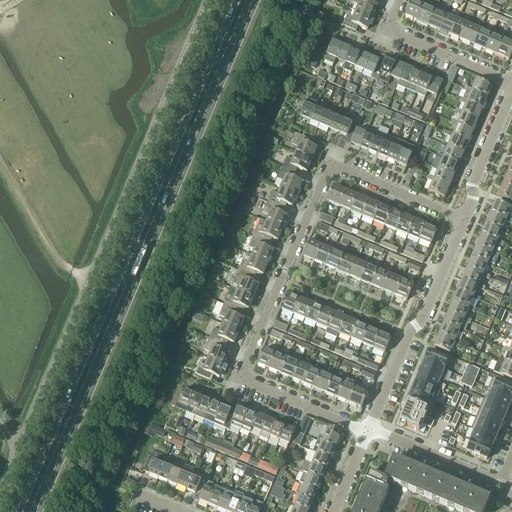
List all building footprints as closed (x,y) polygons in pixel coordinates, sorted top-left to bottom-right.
[(352,0),(352,3),(358,6),(355,12),(372,19),(377,7),(371,5),(372,0),(352,0)] [(416,23),(422,6),(411,2),(404,18),(416,23)] [(427,27),(434,11),(422,6),(416,23),(427,27)] [(490,6),(489,10),(498,14),(499,13),(500,10),(490,6)] [(476,8),(474,12),(484,16),(486,12),(476,8)] [(438,32),(445,16),(434,11),(427,27),(438,32)] [(346,16),(342,26),(355,32),(358,27),(367,31),(372,19),(355,12),(353,18),(346,16)] [(450,37),(457,21),(445,16),(438,32),(450,37)] [(499,17),(497,21),(507,25),(509,21),(499,17)] [(461,42),(468,26),(457,21),(450,37),(461,42)] [(473,47),(480,31),(468,26),(461,42),(473,47)] [(484,52),(491,36),(480,31),(473,47),(484,52)] [(496,57),(502,41),(491,36),(484,52),(496,57)] [(502,41),(496,57),(507,62),(511,51),(511,38),(509,44),(502,41)] [(326,57),(323,63),(333,67),(335,61),(341,46),(332,42),(326,57)] [(341,46),(335,61),(344,65),(350,50),(341,46)] [(345,65),(343,71),(351,75),(354,69),(353,69),(360,54),(350,50),(344,65),(345,65)] [(360,54),(353,69),(354,69),(363,73),(369,58),(360,54)] [(374,72),(374,74),(379,76),(380,74),(386,60),(386,59),(381,57),(379,62),(374,72)] [(369,58),(363,73),(372,77),(374,74),(374,72),(379,62),(369,58)] [(386,60),(380,74),(389,78),(395,64),(386,60)] [(395,64),(389,78),(398,82),(404,68),(395,64)] [(448,77),(446,82),(451,84),(456,73),(458,70),(452,67),(451,71),(448,77)] [(399,83),(397,87),(405,91),(413,72),(404,68),(398,82),(399,83)] [(319,72),(317,78),(324,81),(327,76),(319,72)] [(413,72),(405,91),(414,95),(423,76),(413,72)] [(332,84),(335,78),(329,76),(326,82),(332,84)] [(423,76),(414,95),(425,99),(427,94),(426,94),(432,80),(423,76)] [(465,88),(464,91),(465,92),(486,101),(490,90),(491,89),(491,88),(484,85),(485,82),(477,78),(476,81),(475,82),(473,88),(472,90),(465,88)] [(432,80),(426,94),(427,94),(435,98),(441,84),(432,80)] [(338,81),(336,86),(342,89),(344,83),(338,81)] [(347,85),(345,90),(354,94),(356,88),(347,85)] [(340,97),(343,91),(335,88),(333,93),(340,97)] [(465,92),(462,100),(467,102),(465,105),(481,111),(486,101),(465,92)] [(306,105),(300,118),(309,122),(318,101),(315,100),(315,99),(309,97),(306,105)] [(352,97),(350,102),(358,106),(360,100),(352,97)] [(460,99),(459,102),(466,105),(463,112),(461,116),(476,122),(477,121),(481,111),(465,105),(467,102),(462,100),(460,99)] [(385,100),(382,106),(388,109),(391,102),(385,100)] [(318,101),(309,122),(318,126),(324,112),(319,110),(322,103),(318,101)] [(365,102),(362,109),(368,112),(371,105),(365,102)] [(392,103),(390,109),(396,112),(399,106),(392,103)] [(377,107),(374,115),(384,119),(384,117),(387,111),(377,107)] [(402,108),(400,114),(406,116),(408,110),(402,108)] [(408,110),(406,116),(415,120),(417,114),(408,110)] [(456,110),(454,114),(461,116),(458,123),(456,127),(472,133),(476,122),(461,116),(463,112),(456,110)] [(324,112),(318,126),(327,130),(333,116),(324,112)] [(342,120),(336,134),(346,138),(352,124),(358,126),(359,123),(357,122),(358,119),(345,114),(342,120)] [(395,114),(392,121),(402,125),(404,118),(395,114)] [(417,114),(415,120),(421,123),(424,117),(417,114)] [(333,116),(327,130),(336,134),(342,120),(333,116)] [(404,118),(402,125),(410,128),(413,122),(404,118)] [(451,121),(450,125),(456,127),(453,134),(452,138),(467,144),(472,133),(456,127),(458,123),(451,121)] [(414,123),(412,129),(421,133),(424,127),(414,123)] [(346,138),(344,144),(349,146),(350,145),(359,149),(365,135),(356,131),(358,126),(352,124),(346,138)] [(446,132),(445,136),(451,138),(449,145),(447,149),(462,155),(467,144),(452,138),(453,134),(446,132)] [(374,139),(368,153),(377,157),(386,137),(377,133),(375,139),(374,139)] [(365,135),(359,149),(368,153),(374,139),(365,135)] [(295,136),(291,147),(297,150),(295,156),(311,162),(315,151),(306,147),(308,141),(295,136)] [(386,137),(377,157),(386,161),(395,141),(387,137),(386,137)] [(395,141),(386,161),(396,165),(404,145),(395,141)] [(442,143),(440,147),(447,150),(444,156),(442,160),(458,166),(462,155),(447,149),(449,145),(442,143)] [(404,145),(396,165),(405,169),(412,155),(414,149),(404,145)] [(418,149),(413,159),(420,162),(422,159),(425,152),(418,149)] [(437,154),(435,158),(442,161),(439,167),(438,171),(453,177),(458,166),(442,160),(444,156),(437,154)] [(285,160),(281,170),(294,176),(296,170),(306,174),(311,162),(295,156),(292,162),(285,160)] [(432,165),(431,169),(437,172),(436,175),(434,179),(433,182),(449,188),(453,177),(438,171),(439,167),(432,165)] [(278,181),(275,188),(280,190),(296,196),(301,185),(292,181),(294,176),(281,170),(277,181),(278,181)] [(408,184),(413,173),(407,170),(402,182),(408,184)] [(427,176),(426,180),(433,183),(429,192),(428,192),(444,199),(445,197),(449,188),(433,182),(434,179),(427,176)] [(511,178),(506,176),(502,187),(511,191),(511,178)] [(337,208),(344,192),(332,187),(325,203),(337,208)] [(511,204),(511,191),(502,187),(497,198),(511,204)] [(271,193),(266,204),(282,210),(284,205),(291,208),(296,196),(280,190),(277,196),(271,193)] [(348,213),(355,197),(344,192),(337,208),(348,213)] [(360,218),(367,201),(355,197),(348,213),(360,218)] [(371,223),(378,206),(367,201),(360,218),(371,223)] [(266,204),(262,215),(268,217),(266,223),(282,230),(287,218),(279,216),(282,210),(266,204)] [(494,204),(489,215),(505,222),(506,219),(510,211),(494,204)] [(383,227),(390,211),(378,206),(371,223),(383,227)] [(394,232),(401,216),(390,211),(383,227),(394,232)] [(329,226),(332,220),(321,215),(318,221),(329,226)] [(489,215),(485,226),(501,233),(502,231),(505,223),(511,226),(511,223),(511,222),(506,219),(505,222),(489,215)] [(405,237),(412,221),(401,216),(394,232),(405,237)] [(257,227),(252,238),(267,244),(269,239),(277,242),(282,230),(266,223),(259,221),(257,227)] [(417,242),(424,225),(412,221),(405,237),(417,242)] [(335,223),(333,228),(341,231),(343,227),(335,223)] [(317,224),(314,230),(326,235),(327,233),(328,229),(317,224)] [(424,225),(417,242),(429,247),(436,231),(424,225)] [(485,226),(480,237),(496,244),(497,241),(501,234),(506,236),(508,234),(502,231),(501,233),(485,226)] [(343,227),(341,231),(350,235),(352,231),(343,227)] [(366,236),(364,241),(373,245),(375,240),(366,236)] [(480,237),(475,248),(491,255),(493,252),(496,245),(502,248),(503,245),(497,241),(496,244),(480,237)] [(252,238),(248,249),(254,251),(251,258),(267,264),(272,252),(265,249),(267,244),(252,238)] [(314,263),(321,247),(309,242),(302,258),(314,263)] [(388,246),(387,250),(396,254),(398,250),(388,246)] [(325,268),(332,252),(321,247),(314,263),(325,268)] [(374,248),(372,252),(382,256),(383,252),(374,248)] [(475,248),(471,259),(487,266),(488,263),(494,267),(497,259),(498,256),(493,252),(491,255),(475,248)] [(337,273),(344,256),(332,252),(325,268),(337,273)] [(411,256),(409,260),(422,265),(424,259),(412,253),(411,256)] [(242,261),(237,272),(254,279),(256,273),(262,276),(267,264),(251,258),(245,255),(242,261)] [(348,277),(355,261),(344,256),(337,273),(348,277)] [(397,258),(395,262),(405,266),(406,262),(397,258)] [(471,259),(466,270),(482,277),(483,274),(486,267),(492,270),(494,267),(488,263),(487,266),(471,259)] [(360,282),(366,266),(355,261),(348,277),(360,282)] [(418,274),(420,268),(408,263),(405,269),(418,274)] [(371,287),(378,271),(366,266),(360,282),(371,287)] [(466,270),(461,281),(477,288),(479,285),(481,278),(487,281),(489,278),(483,274),(482,277),(466,270)] [(382,292),(389,276),(378,271),(371,287),(382,292)] [(233,283),(230,289),(236,292),(253,299),(258,287),(251,284),(254,279),(237,272),(233,283)] [(394,297),(400,281),(389,276),(382,292),(394,297)] [(400,281),(394,297),(406,302),(413,286),(400,281)] [(461,281),(456,292),(473,299),(474,296),(477,289),(483,292),(484,288),(479,285),(477,288),(461,281)] [(227,295),(223,306),(240,313),(242,308),(248,311),(253,299),(236,292),(234,298),(227,295)] [(456,292),(452,304),(468,310),(469,307),(474,310),(477,302),(478,303),(480,299),(474,296),(473,299),(456,292)] [(287,295),(280,311),(292,316),(299,300),(287,295)] [(299,300),(292,316),(303,321),(310,304),(299,300)] [(310,304),(303,321),(315,326),(322,309),(310,304)] [(452,304),(447,315),(463,321),(464,318),(468,311),(474,314),(475,310),(474,310),(469,307),(468,310),(452,304)] [(223,306),(218,317),(225,319),(222,326),(238,333),(243,321),(237,318),(240,313),(223,306)] [(322,309),(315,326),(326,330),(333,314),(322,309)] [(501,310),(496,321),(500,322),(504,311),(501,310)] [(326,330),(325,334),(336,339),(338,335),(345,319),(333,314),(326,330)] [(447,315),(442,326),(459,333),(460,330),(465,333),(469,325),(470,322),(464,318),(463,321),(447,315)] [(345,319),(338,335),(349,340),(356,324),(345,319)] [(284,334),(287,328),(276,323),(273,329),(284,334)] [(356,324),(349,340),(361,345),(367,329),(356,324)] [(213,329),(208,340),(226,347),(228,342),(234,344),(238,333),(222,326),(220,332),(213,329)] [(442,326),(438,337),(454,344),(455,341),(458,334),(464,336),(465,333),(460,330),(459,333),(442,326)] [(367,329),(361,345),(372,350),(379,334),(367,329)] [(272,332),(269,338),(281,343),(282,341),(283,337),(272,332)] [(297,334),(295,339),(305,343),(307,338),(297,334)] [(379,334),(372,350),(383,355),(390,339),(379,334)] [(438,337),(433,348),(449,355),(452,348),(458,350),(459,347),(461,344),(455,341),(454,344),(438,337)] [(208,340),(204,351),(210,354),(208,360),(224,367),(229,355),(224,353),(226,347),(208,340)] [(321,344),(319,349),(327,352),(329,348),(321,344)] [(503,349),(501,352),(507,355),(504,362),(503,364),(511,367),(511,354),(508,353),(509,351),(503,349)] [(269,371),(275,355),(264,350),(257,366),(269,371)] [(429,352),(424,363),(443,371),(443,370),(448,360),(429,352)] [(275,355),(269,371),(280,375),(287,360),(275,355)] [(199,364),(194,374),(211,381),(213,376),(219,379),(224,367),(208,360),(205,366),(199,364)] [(287,360),(280,375),(292,380),(298,365),(287,360)] [(498,360),(493,373),(511,381),(511,367),(503,364),(504,362),(498,360)] [(366,364),(365,368),(376,373),(379,367),(367,362),(366,364)] [(424,363),(420,373),(439,381),(443,383),(448,372),(443,370),(443,371),(424,363)] [(298,365),(292,380),(303,385),(310,370),(298,365)] [(467,366),(462,379),(468,381),(473,368),(467,366)] [(473,368),(468,381),(474,384),(479,371),(473,368)] [(310,370),(303,385),(315,390),(321,374),(310,370)] [(372,382),(375,376),(363,371),(361,377),(372,382)] [(420,373),(415,383),(435,391),(435,390),(439,381),(420,373)] [(321,374),(315,390),(326,395),(333,379),(321,374)] [(333,379),(326,395),(338,400),(344,384),(346,379),(335,374),(333,379)] [(462,379),(459,384),(465,387),(468,381),(462,379)] [(488,390),(490,391),(511,400),(511,398),(511,386),(492,379),(488,390)] [(468,381),(465,387),(471,389),(474,384),(468,381)] [(415,383),(411,392),(435,403),(439,392),(435,390),(435,391),(415,383)] [(349,405),(356,389),(344,384),(338,400),(349,405)] [(178,389),(171,407),(186,413),(194,393),(185,390),(184,391),(178,389)] [(356,389),(349,405),(360,409),(367,394),(356,389)] [(486,400),(486,401),(507,410),(511,400),(490,391),(486,400)] [(411,392),(407,402),(428,411),(428,412),(431,413),(435,403),(411,392)] [(194,393),(186,413),(195,417),(203,397),(194,393)] [(203,397),(195,417),(204,421),(212,401),(203,397)] [(484,400),(479,410),(503,420),(507,410),(486,401),(486,400),(484,399),(484,400)] [(212,401),(204,421),(214,425),(222,405),(212,401)] [(402,415),(398,424),(419,433),(422,425),(423,425),(426,419),(425,418),(428,412),(428,411),(407,402),(405,408),(402,415)] [(231,409),(225,424),(230,427),(240,431),(248,411),(239,407),(239,406),(234,403),(231,409)] [(222,405),(214,425),(229,431),(230,427),(225,424),(231,409),(222,405)] [(479,410),(475,420),(499,430),(499,429),(500,430),(503,424),(501,424),(503,420),(479,410)] [(248,411),(240,431),(249,435),(250,433),(257,415),(248,411)] [(257,415),(250,433),(259,437),(267,419),(257,415)] [(301,424),(297,434),(300,435),(304,437),(311,420),(304,417),(301,424)] [(422,425),(431,429),(434,422),(425,418),(426,419),(423,425),(422,425)] [(267,419),(259,437),(268,441),(270,437),(276,423),(267,419)] [(471,429),(471,430),(473,431),(473,430),(495,440),(499,430),(475,420),(471,429)] [(276,423),(270,437),(279,441),(285,427),(276,423)] [(149,425),(144,436),(151,438),(155,428),(149,425)] [(167,425),(164,431),(173,435),(176,429),(167,425)] [(285,427),(279,441),(289,445),(294,431),(285,427)] [(319,437),(317,442),(334,449),(341,433),(327,427),(323,438),(319,437)] [(184,438),(187,431),(181,428),(178,435),(184,438)] [(165,440),(168,434),(158,429),(155,436),(165,440)] [(469,440),(469,441),(471,442),(471,441),(491,449),(495,440),(473,430),(473,431),(469,440)] [(188,433),(186,438),(195,442),(197,436),(188,433)] [(203,445),(205,439),(199,436),(196,443),(203,445)] [(176,437),(172,446),(181,449),(185,441),(176,437)] [(185,441),(183,447),(191,451),(194,445),(185,441)] [(205,447),(216,451),(219,445),(208,441),(205,447)] [(471,442),(466,452),(474,455),(473,456),(479,458),(486,461),(491,449),(471,441),(471,442)] [(317,442),(312,453),(316,454),(329,460),(334,449),(317,442)] [(194,445),(191,451),(200,455),(203,449),(194,445)] [(219,445),(216,451),(228,457),(231,451),(219,445)] [(231,451),(228,457),(238,461),(241,455),(231,451)] [(151,452),(142,473),(158,480),(166,459),(151,452)] [(309,452),(305,462),(325,471),(329,460),(316,454),(312,453),(309,452)] [(221,464),(224,457),(217,454),(214,461),(221,464)] [(241,455),(238,461),(248,465),(250,459),(241,455)] [(166,459),(158,480),(167,483),(175,463),(166,459)] [(250,459),(248,465),(257,469),(259,463),(250,459)] [(228,460),(226,465),(234,469),(237,463),(228,460)] [(259,463),(257,469),(265,472),(268,465),(260,462),(259,463)] [(304,462),(300,473),(303,474),(320,481),(325,471),(305,462),(304,462)] [(175,463),(167,483),(169,484),(176,487),(185,467),(175,463)] [(234,469),(244,473),(246,467),(237,463),(234,469)] [(367,485),(356,511),(379,511),(388,492),(383,490),(384,489),(386,490),(388,485),(386,484),(386,483),(391,485),(455,511),(484,511),(488,502),(394,463),(386,482),(377,478),(368,475),(364,484),(367,485)] [(268,465),(265,472),(275,477),(278,469),(268,465)] [(185,467),(176,487),(185,491),(191,477),(194,471),(185,467)] [(246,467),(244,473),(253,477),(256,471),(246,467)] [(256,471),(253,477),(261,481),(264,475),(256,471)] [(303,474),(299,485),(316,492),(320,481),(303,474)] [(264,475),(261,481),(271,485),(273,479),(264,475)] [(279,476),(274,487),(282,490),(285,483),(280,482),(282,477),(279,476)] [(191,477),(185,491),(194,495),(192,500),(192,501),(198,503),(199,502),(199,500),(204,488),(205,486),(200,484),(201,481),(191,477)] [(199,500),(199,502),(208,506),(210,500),(216,487),(207,483),(201,480),(201,481),(200,484),(205,486),(204,488),(199,500)] [(299,485),(295,496),(298,497),(306,500),(311,503),(316,492),(299,485)] [(210,500),(208,506),(217,510),(221,500),(223,496),(225,493),(225,491),(216,487),(210,500)] [(274,487),(270,497),(273,499),(277,501),(282,490),(274,487)] [(221,500),(217,510),(222,511),(226,511),(233,496),(225,493),(223,496),(221,500)] [(233,496),(226,511),(237,511),(241,503),(242,500),(243,500),(233,496)] [(270,497),(265,508),(269,509),(273,511),(275,507),(270,505),(272,501),(273,499),(270,497)] [(297,500),(294,507),(304,511),(307,511),(311,503),(306,500),(298,497),(297,500)] [(241,503),(237,511),(248,511),(252,502),(249,500),(243,498),(243,500),(242,500),(241,503)] [(252,502),(248,511),(259,511),(262,506),(252,502)]
